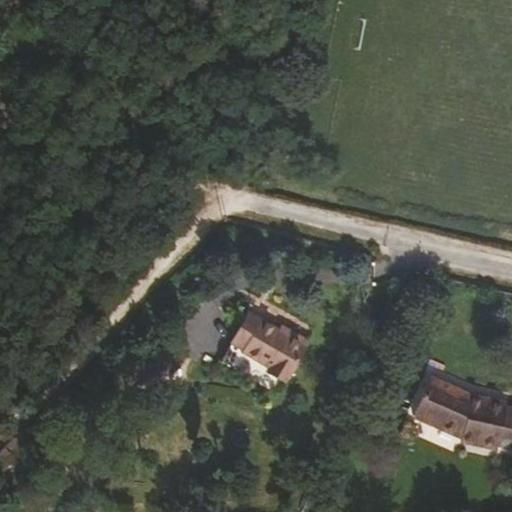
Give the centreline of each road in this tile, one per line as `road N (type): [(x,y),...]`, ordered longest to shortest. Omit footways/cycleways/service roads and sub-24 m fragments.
road 1 (track): [(0,418),(87,366),(221,190)]
road 2 (track): [(221,190),(317,225),(511,267)]
road 3 (track): [(221,190),(155,151),(52,48),(0,17)]
